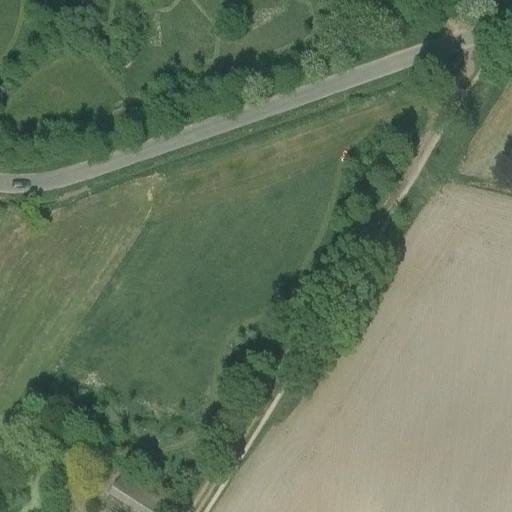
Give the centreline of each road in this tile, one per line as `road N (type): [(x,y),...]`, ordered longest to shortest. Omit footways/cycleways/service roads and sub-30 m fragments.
road 1 (track): [(511,6),(186,511)]
road 2 (tertiary): [(0,178),(67,173),(511,25)]
